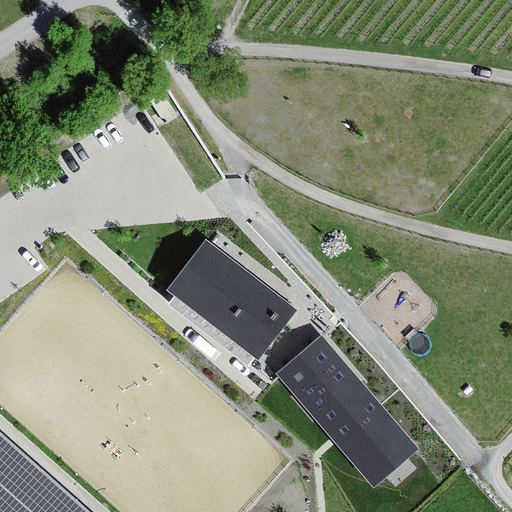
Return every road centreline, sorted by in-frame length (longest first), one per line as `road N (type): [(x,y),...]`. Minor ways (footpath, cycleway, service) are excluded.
road 1 (track): [(166,55),(235,177),(511,497)]
road 2 (track): [(359,511),(91,248),(37,223),(0,261)]
road 3 (track): [(166,55),(221,47),(511,83)]
road 4 (track): [(224,149),(397,222),(511,250)]
road 5 (track): [(91,248),(152,238),(235,177)]
